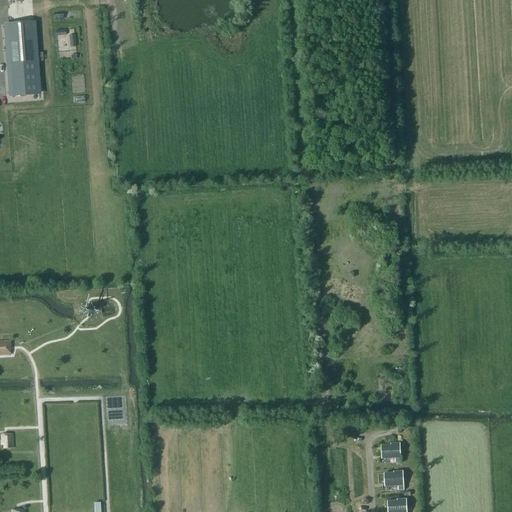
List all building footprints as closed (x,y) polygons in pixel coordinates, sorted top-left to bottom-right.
[(7,58),(9,88),(38,86),(33,15),(8,17),(11,57),(7,58)] [(87,316),(91,316),(93,313),(93,309),(91,306),(86,306),(83,309),(84,313),(87,316)] [(0,355),(10,355),(10,341),(0,341),(0,355)] [(13,448),(13,434),(0,434),(0,445),(2,446),(2,449),(13,448)] [(386,459),(400,458),(400,444),(390,444),(390,446),(381,446),(381,456),(386,456),(386,459)] [(389,486),(403,486),(403,472),(393,472),(394,473),(384,474),(384,484),(389,484),(389,486)] [(392,511),(406,511),(406,500),(397,500),(397,501),(387,502),(388,511),(393,511),(392,511)]
